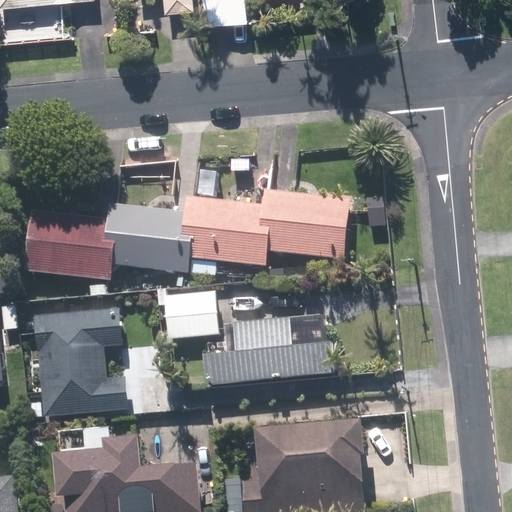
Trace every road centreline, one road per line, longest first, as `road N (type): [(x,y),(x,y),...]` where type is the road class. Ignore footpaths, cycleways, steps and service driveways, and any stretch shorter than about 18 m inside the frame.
road 1 (residential): [(439,75),(0,113)]
road 2 (residential): [(439,75),(484,511)]
